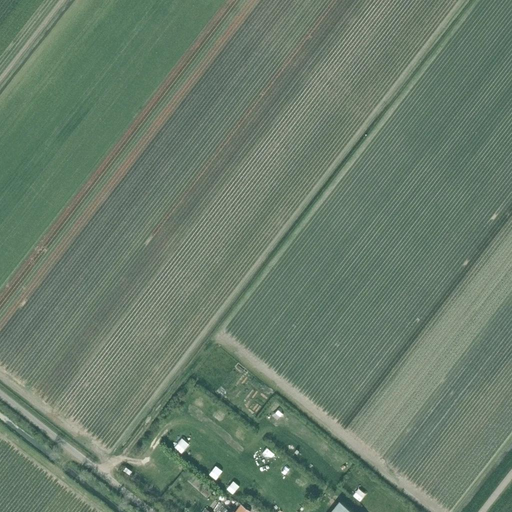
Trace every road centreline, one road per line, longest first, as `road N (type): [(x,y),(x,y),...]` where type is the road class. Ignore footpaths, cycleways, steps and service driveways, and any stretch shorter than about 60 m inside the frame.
road 1 (unclassified): [(146,511),(0,396)]
road 2 (track): [(0,431),(103,511)]
